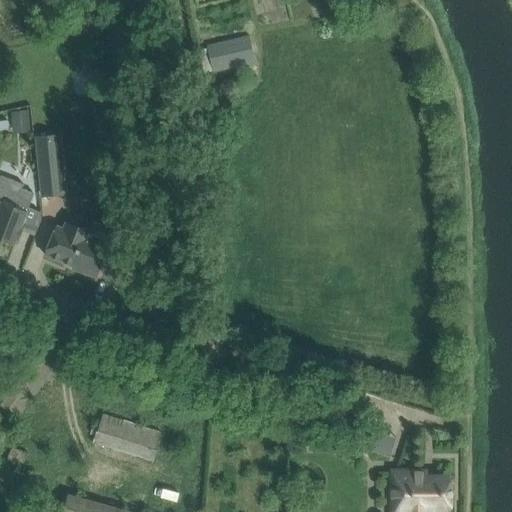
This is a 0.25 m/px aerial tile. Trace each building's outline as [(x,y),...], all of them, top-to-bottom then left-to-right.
[(210,46),(216,72),(254,63),(248,37),(210,46)] [(28,108),(11,110),(13,128),(30,127),(28,108)] [(61,158),(40,160),(43,196),(64,194),(61,158)] [(0,238),(15,245),(16,244),(18,244),(26,223),(27,220),(25,220),(30,207),(29,207),(34,193),(22,188),(24,184),(9,177),(2,175),(0,178),(0,238)] [(56,226),(45,254),(74,265),(73,267),(97,277),(109,247),(88,239),(91,232),(67,223),(65,229),(56,226)] [(40,357),(1,405),(15,417),(54,368),(40,357)] [(103,415),(94,441),(152,460),(161,433),(103,415)] [(1,468),(0,470),(0,479),(12,482),(15,471),(1,468)] [(443,480),(424,480),(424,475),(425,475),(425,474),(394,474),(393,511),(447,511),(448,506),(443,506),(443,480)] [(130,511),(68,495),(67,501),(58,499),(55,510),(61,511),(130,511)]
